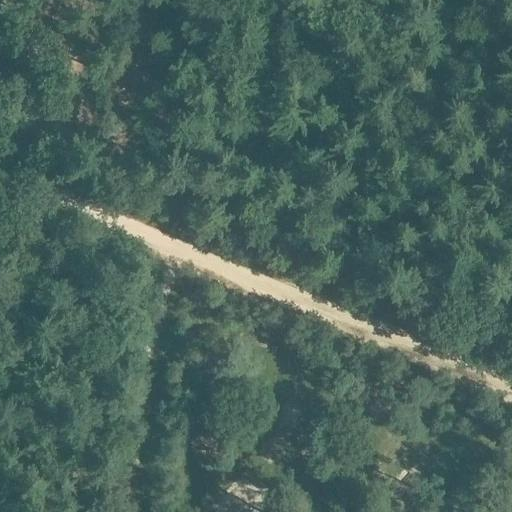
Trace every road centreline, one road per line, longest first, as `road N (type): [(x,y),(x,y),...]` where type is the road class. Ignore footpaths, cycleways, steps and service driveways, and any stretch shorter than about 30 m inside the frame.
road 1 (track): [(473,371),(0,173)]
road 2 (track): [(172,244),(128,511)]
road 3 (track): [(38,0),(12,178)]
